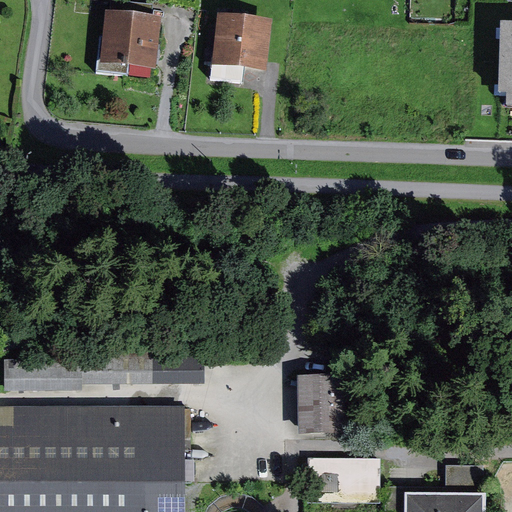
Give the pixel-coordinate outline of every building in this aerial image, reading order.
[(96,79),(129,82),(130,75),(155,78),(161,25),(107,19),(105,43),(100,42),(96,79)] [(219,19),(210,84),(244,89),(245,83),(246,77),(268,80),(275,27),(219,19)] [(296,385),(298,443),(344,442),(343,384),(296,385)] [(18,426),(0,426),(0,511),(196,511),(196,407),(18,408),(18,426)] [(303,466),(303,510),(374,511),(375,467),(303,466)] [(446,495),(384,494),(383,511),(487,511),(488,474),(446,473),(446,495)]
